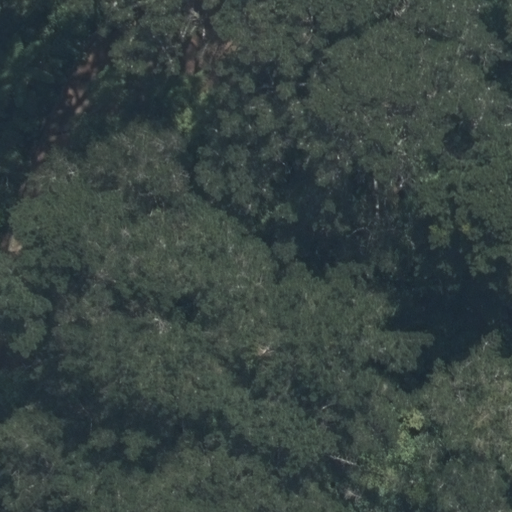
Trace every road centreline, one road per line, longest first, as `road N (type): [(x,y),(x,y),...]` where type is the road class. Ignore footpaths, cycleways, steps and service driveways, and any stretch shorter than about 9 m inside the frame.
road 1 (track): [(102,73),(176,105),(318,191),(353,263),(411,336),(511,383)]
road 2 (track): [(179,0),(165,1),(102,73),(45,172),(0,297)]
road 3 (track): [(511,124),(475,90),(298,0)]
